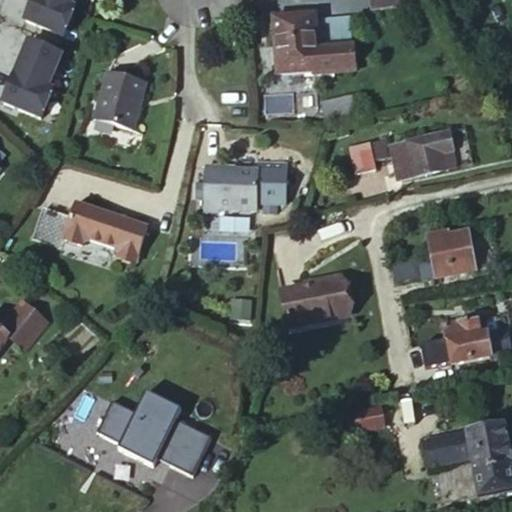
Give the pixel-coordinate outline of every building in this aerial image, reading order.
[(37,0),(27,26),(64,41),(80,0),(37,0)] [(418,0),(371,0),(372,12),(419,11),(418,0)] [(277,75),(314,73),(319,72),(354,70),(353,45),(317,47),(316,16),(274,19),(277,75)] [(3,108),(43,122),(66,55),(26,42),(3,108)] [(144,85),(106,76),(94,123),(131,132),(144,85)] [(355,99),(323,99),(323,120),(354,120),(355,99)] [(456,169),(449,135),(406,144),(409,161),(400,163),(403,176),(411,174),(413,178),(456,169)] [(389,160),(385,142),(350,149),(355,177),(377,172),(375,163),(389,160)] [(406,144),(391,147),(399,181),(413,178),(411,174),(403,176),(400,163),(409,161),(406,144)] [(289,167),(258,165),(258,172),(256,206),(287,208),(289,167)] [(220,168),(204,167),(201,212),(217,213),(217,211),(255,213),(256,206),(258,172),(220,170),(220,168)] [(146,227),(74,204),(70,218),(41,210),(32,241),(61,249),(63,240),(81,246),(82,244),(88,241),(115,249),(117,255),(117,257),(135,263),(146,227)] [(393,268),(396,285),(420,280),(420,283),(474,273),(467,235),(448,239),(447,234),(428,238),(432,260),(393,268)] [(282,293),(288,330),(350,318),(343,279),(305,286),(306,289),(282,293)] [(26,305),(4,332),(10,338),(28,353),(50,326),(26,305)] [(421,348),(426,371),(444,368),(491,359),(487,337),(481,337),(478,323),(444,329),(447,343),(421,348)] [(0,349),(10,338),(4,332),(0,328),(0,349)] [(444,368),(426,371),(428,384),(445,381),(444,368)] [(353,415),(354,418),(356,431),(357,435),(385,429),(382,410),(353,415)] [(356,431),(354,418),(348,419),(350,432),(356,431)] [(511,492),(511,469),(505,430),(431,442),(435,467),(473,460),(480,498),(511,492)]
